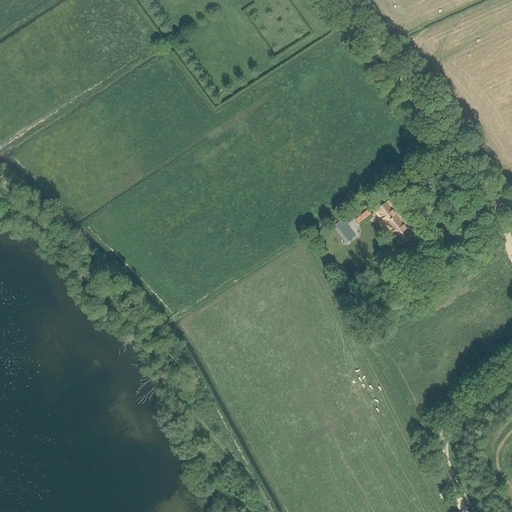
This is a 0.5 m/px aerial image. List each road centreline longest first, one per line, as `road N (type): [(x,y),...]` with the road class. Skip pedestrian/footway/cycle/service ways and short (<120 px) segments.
road 1 (track): [(343,0),(487,184),(511,256)]
road 2 (track): [(511,362),(441,439),(445,473),(465,511)]
